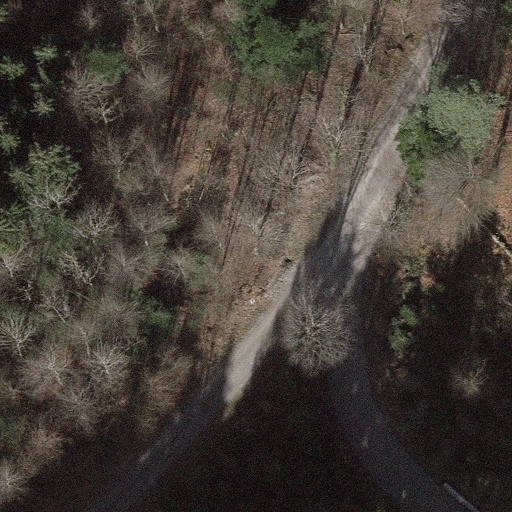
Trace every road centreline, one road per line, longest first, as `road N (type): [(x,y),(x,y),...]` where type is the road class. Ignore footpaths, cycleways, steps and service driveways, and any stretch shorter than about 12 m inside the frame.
road 1 (track): [(465,0),(332,257),(115,511)]
road 2 (track): [(332,257),(348,370),(363,414),(384,455),(436,511)]
